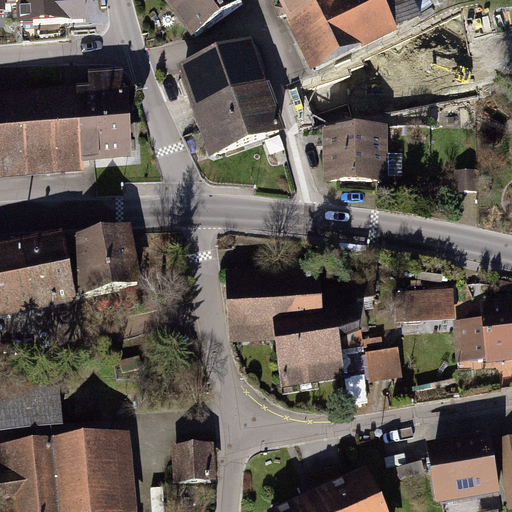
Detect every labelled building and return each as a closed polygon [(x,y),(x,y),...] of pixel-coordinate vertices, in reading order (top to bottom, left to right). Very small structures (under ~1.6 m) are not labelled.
[(0,0),(0,5),(21,4),(22,25),(94,21),(92,0),(0,0)] [(159,0),(193,43),(247,2),(245,0),(159,0)] [(278,0),(310,67),(424,13),(417,0),(278,0)] [(470,27),(292,84),(307,129),(485,72),(470,27)] [(179,74),(210,158),(282,132),(251,48),(179,74)] [(77,162),(124,159),(118,75),(92,77),(93,94),(0,100),(0,178),(78,173),(77,162)] [(389,126),(328,124),(326,182),(388,184),(389,126)] [(478,191),(479,166),(467,165),(466,191),(478,191)] [(64,244),(75,301),(137,289),(125,232),(64,244)] [(0,257),(0,316),(75,301),(64,244),(0,257)] [(229,278),(232,345),(274,342),(283,391),(344,382),(337,341),(358,331),(356,304),(376,301),(372,269),(349,271),(351,290),(319,295),(318,257),(288,258),(289,275),(229,278)] [(453,291),(420,293),(422,324),(455,322),(453,291)] [(420,293),(396,294),(397,325),(422,324),(420,293)] [(461,324),(465,364),(511,360),(511,307),(482,309),(483,322),(461,324)] [(398,351),(367,356),(371,384),(402,379),(398,351)] [(0,382),(0,395),(5,429),(71,420),(65,373),(0,382)] [(141,511),(141,508),(145,507),(138,436),(3,449),(9,511),(141,511)] [(490,440),(426,450),(436,511),(499,501),(490,440)] [(511,511),(511,441),(497,444),(508,511),(511,511)] [(176,445),(179,487),(223,484),(220,442),(176,445)] [(382,511),(366,476),(285,511),(382,511)]
